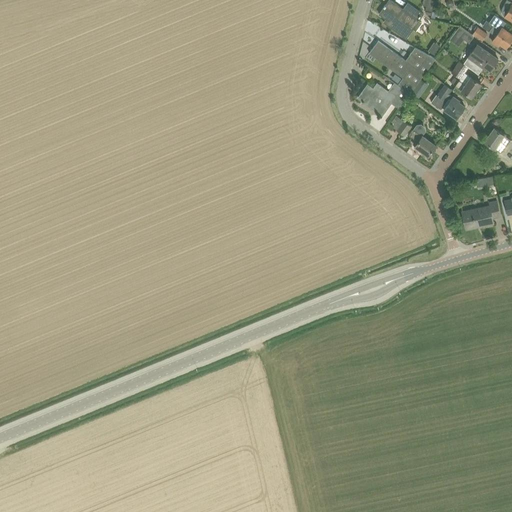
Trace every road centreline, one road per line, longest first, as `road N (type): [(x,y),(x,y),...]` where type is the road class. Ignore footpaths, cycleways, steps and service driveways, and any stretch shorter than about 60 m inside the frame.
road 1 (tertiary): [(0,439),(341,298)]
road 2 (residential): [(432,183),(345,110),(341,92),(364,0)]
road 3 (residential): [(432,183),(511,74)]
